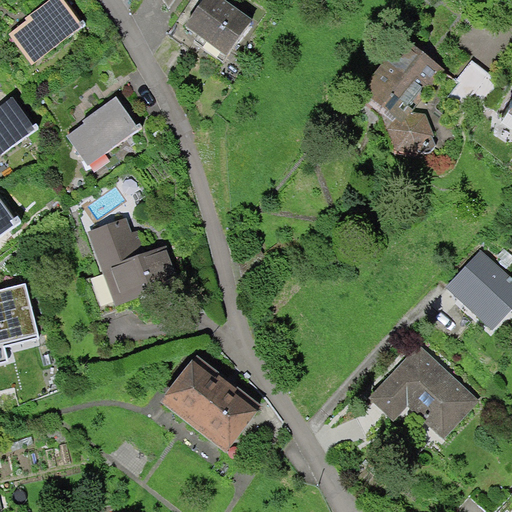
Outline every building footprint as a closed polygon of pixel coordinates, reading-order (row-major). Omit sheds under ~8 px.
[(88,29),(65,0),(61,0),(12,37),(35,68),(88,29)] [(257,27),(219,0),(216,0),(192,33),(231,62),(257,27)] [(440,62),(404,35),(363,90),(400,117),(440,62)] [(16,101),(0,111),(0,162),(39,138),(16,101)] [(123,107),(70,139),(95,180),(148,148),(123,107)] [(411,112),(394,122),(388,132),(397,154),(417,157),(432,140),(425,119),(411,112)] [(1,197),(0,197),(0,244),(22,231),(1,197)] [(130,230),(94,242),(118,313),(181,292),(169,257),(142,266),(130,230)] [(511,322),(511,279),(484,255),(449,295),(498,338),(511,322)] [(30,281),(0,290),(0,328),(41,316),(30,281)] [(483,404),(420,350),(373,405),(399,426),(410,413),(448,445),(483,404)] [(269,417),(200,368),(170,410),(239,459),(269,417)]
